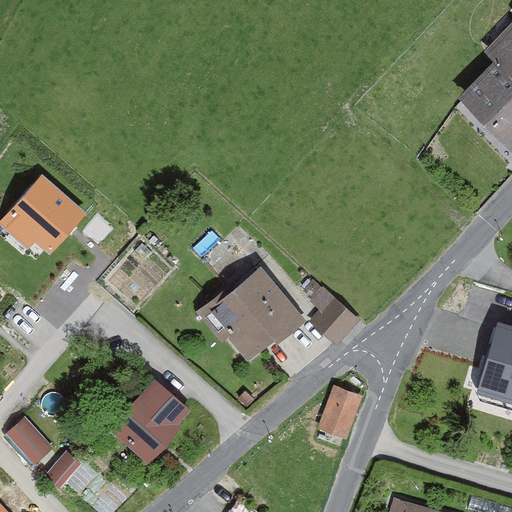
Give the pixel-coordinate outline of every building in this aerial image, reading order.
[(511,37),(458,94),(511,144),(511,37)] [(88,209),(42,168),(0,214),(0,223),(27,248),(36,239),(50,252),(88,209)] [(222,290),(200,309),(227,341),(236,334),(255,358),(273,342),(279,349),(315,320),(267,262),(228,294),(222,290)] [(511,320),(504,318),(486,385),(511,392),(511,320)] [(154,377),(109,428),(148,463),(193,412),(154,377)] [(319,427),(350,435),(362,389),(330,381),(319,427)] [(25,412),(4,431),(34,463),(55,445),(25,412)] [(65,447),(45,473),(60,485),(81,460),(65,447)]
